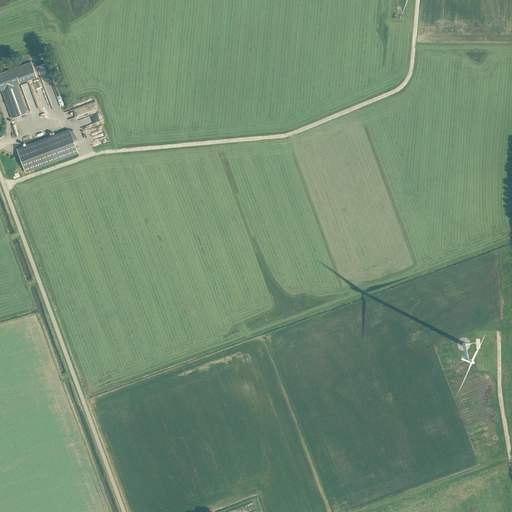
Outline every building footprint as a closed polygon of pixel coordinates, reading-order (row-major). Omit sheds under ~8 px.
[(0,88),(1,90),(2,90),(12,118),(26,113),(16,84),(37,77),(31,62),(0,73),(0,88)] [(55,91),(59,90),(50,63),(40,67),(46,84),(49,84),(47,79),(51,78),(55,91)] [(46,86),(41,87),(45,105),(50,104),(46,86)] [(30,94),(35,110),(41,107),(36,92),(30,94)] [(81,118),(83,125),(86,124),(85,119),(91,118),(91,115),(81,118)] [(70,130),(17,149),(25,172),(78,152),(70,130)]
